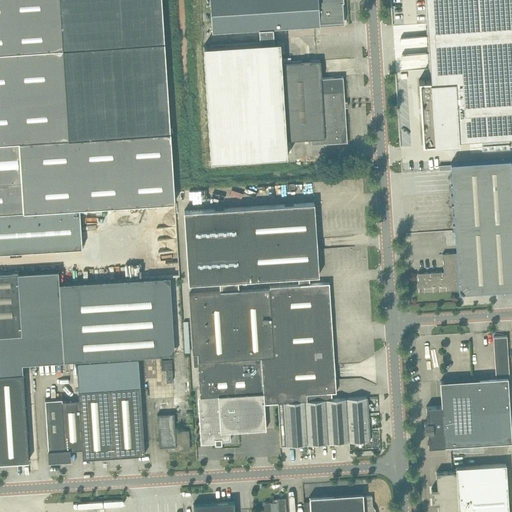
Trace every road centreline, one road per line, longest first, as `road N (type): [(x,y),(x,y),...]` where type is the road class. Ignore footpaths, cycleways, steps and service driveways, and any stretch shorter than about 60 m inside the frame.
road 1 (unclassified): [(0,489),(399,465)]
road 2 (unclassified): [(392,321),(372,0)]
road 3 (unclassified): [(399,465),(392,321)]
road 4 (unclassified): [(392,321),(511,313)]
